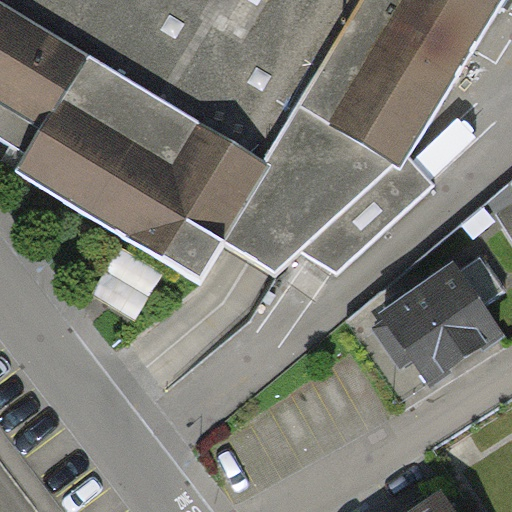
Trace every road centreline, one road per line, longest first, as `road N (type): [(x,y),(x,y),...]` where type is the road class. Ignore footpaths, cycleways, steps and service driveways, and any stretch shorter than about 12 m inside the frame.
road 1 (residential): [(0,286),(172,511)]
road 2 (residential): [(511,375),(285,511)]
